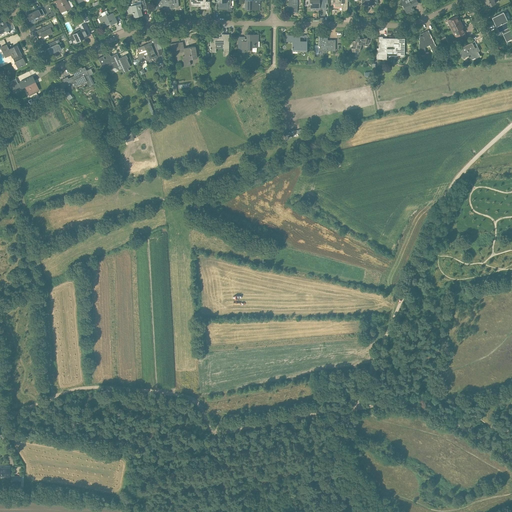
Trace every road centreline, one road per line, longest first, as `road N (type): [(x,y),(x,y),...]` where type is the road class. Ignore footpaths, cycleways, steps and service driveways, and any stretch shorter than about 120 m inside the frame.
road 1 (track): [(55,392),(114,386),(180,396),(221,428),(350,407)]
road 2 (residential): [(273,23),(142,28),(49,68),(39,64),(11,6)]
road 3 (residential): [(465,0),(403,25),(273,23)]
road 4 (track): [(350,407),(404,400),(511,459)]
road 5 (track): [(354,398),(423,250)]
road 6 (track): [(41,279),(1,121)]
road 7 (track): [(423,250),(447,192),(511,125)]
road 8 (track): [(272,68),(138,135)]
